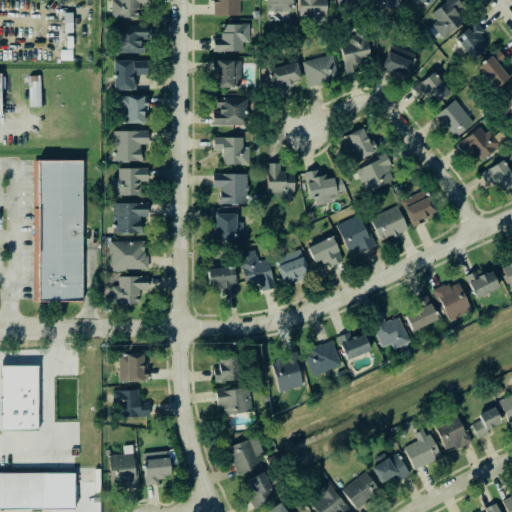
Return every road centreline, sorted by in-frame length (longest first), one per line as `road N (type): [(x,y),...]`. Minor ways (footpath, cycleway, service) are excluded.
road 1 (residential): [(511,214),(346,297),(273,323),(8,328)]
road 2 (residential): [(215,511),(180,393),(178,0)]
road 3 (residential): [(473,232),(446,179),(385,107),(362,101),(305,129)]
